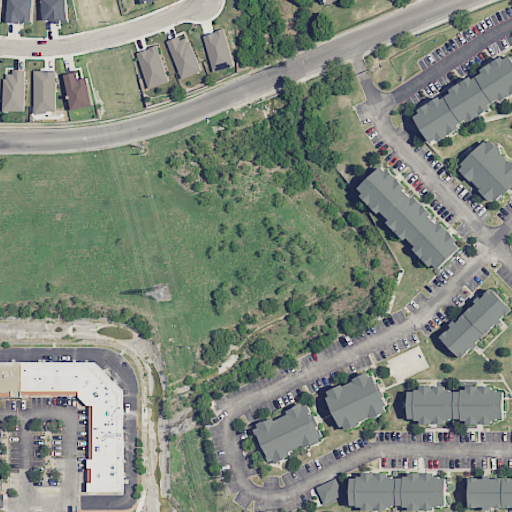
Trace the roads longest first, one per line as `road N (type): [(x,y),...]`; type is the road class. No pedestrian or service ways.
road 1 (residential): [(456,0),(221,98)]
road 2 (residential): [(221,98),(99,137),(0,141)]
road 3 (residential): [(0,44),(81,42),(206,1)]
